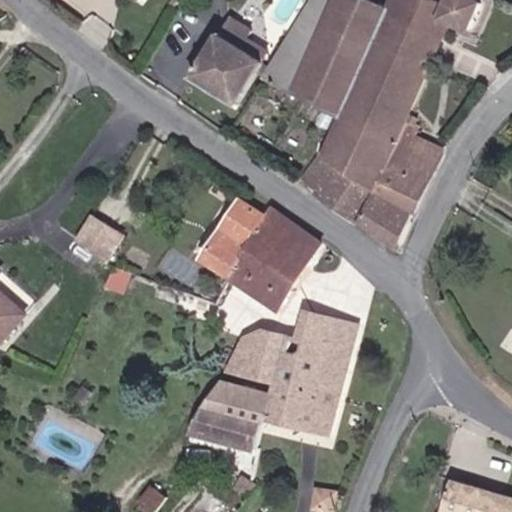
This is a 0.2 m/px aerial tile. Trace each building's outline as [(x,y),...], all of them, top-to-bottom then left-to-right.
[(323,0),(274,83),(331,120),(382,145),(397,114),(406,118),(409,109),(401,106),(444,12),(463,20),(471,0),(323,0)] [(203,65),(249,95),(275,52),(253,38),(259,30),(264,21),(242,7),(232,24),(230,23),(203,65)] [(259,30),(253,38),(275,52),(280,44),(259,30)] [(382,145),(331,120),(313,159),(310,158),(293,185),(399,247),(431,157),(402,143),(406,134),(412,121),(406,118),(397,114),(382,145)] [(434,149),(406,134),(402,143),(431,157),(434,149)] [(200,264),(222,280),(264,218),(239,202),(200,264)] [(264,218),(222,280),(271,313),(315,252),(285,232),(291,223),(269,209),(264,218)] [(85,211),(68,235),(102,254),(119,229),(85,211)] [(285,232),(315,252),(320,243),(291,223),(285,232)] [(0,341),(23,312),(0,294),(0,341)] [(312,390),(334,316),(315,310),(306,341),(265,331),(244,339),(285,355),(278,378),(292,383),(312,390)] [(359,324),(334,316),(312,390),(343,399),(359,324)] [(285,355),(244,339),(226,384),(271,402),(282,406),(292,383),(278,378),(285,355)] [(334,437),(343,399),(312,390),(292,383),(282,406),(275,423),(334,437)] [(282,406),(271,402),(267,412),(219,395),(203,415),(195,443),(260,457),(275,423),(282,406)] [(511,511),(511,499),(446,480),(436,511),(511,511)] [(137,511),(155,511),(161,505),(149,496),(137,511)] [(340,511),(342,507),(333,503),(329,511),(340,511)]
